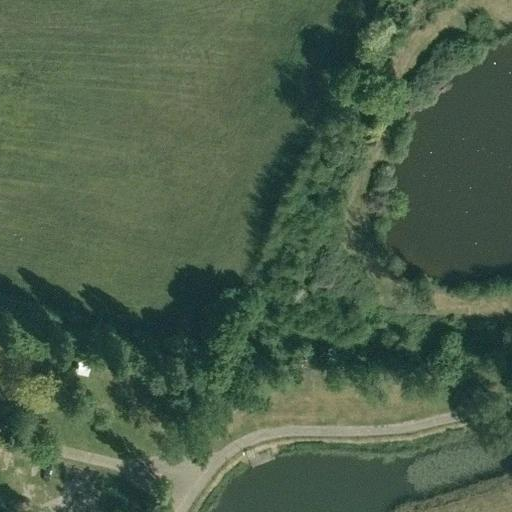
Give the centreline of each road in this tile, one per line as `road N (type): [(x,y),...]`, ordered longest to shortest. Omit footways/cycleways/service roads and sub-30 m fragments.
road 1 (unknown): [(511,405),(422,430),(251,437),(196,487)]
road 2 (unknown): [(0,436),(196,487)]
